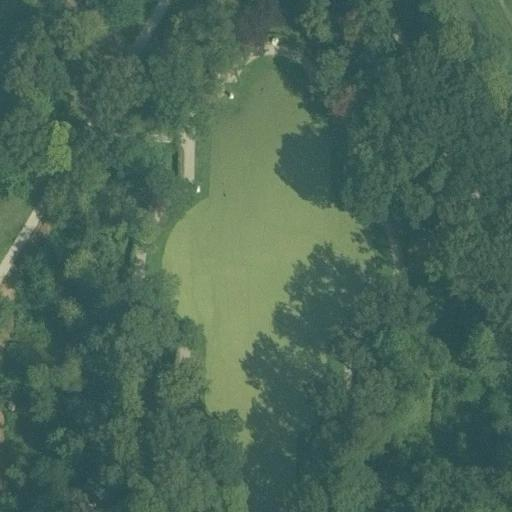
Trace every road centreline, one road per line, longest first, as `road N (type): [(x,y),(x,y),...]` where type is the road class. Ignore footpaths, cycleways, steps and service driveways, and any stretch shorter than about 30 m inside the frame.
road 1 (track): [(167,0),(0,277)]
road 2 (track): [(445,145),(381,0)]
road 3 (track): [(511,280),(445,145)]
